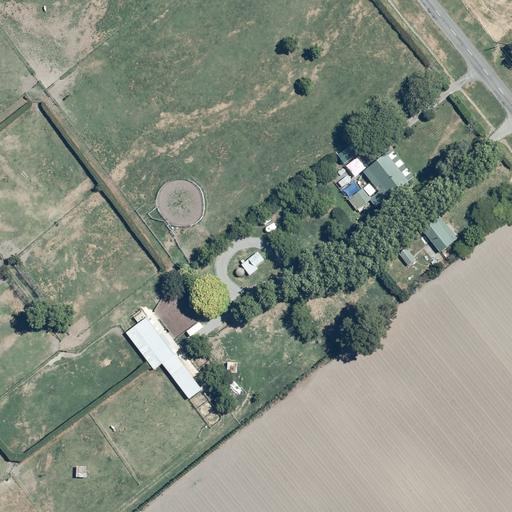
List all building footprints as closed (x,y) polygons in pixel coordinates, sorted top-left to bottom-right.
[(339,156),(346,164),(366,148),(359,139),(339,156)] [(390,153),(366,172),(383,192),(372,201),(378,208),(412,180),(390,153)] [(370,202),(361,191),(349,201),(358,212),(370,202)] [(444,215),(425,230),(441,252),(460,237),(444,215)] [(267,259),(259,251),(251,258),(249,255),(245,258),(247,261),(243,265),(253,275),(261,268),(259,266),(267,259)] [(140,323),(136,326),(191,400),(206,388),(151,315),(147,318),(142,312),(135,317),(140,323)] [(204,327),(199,321),(187,330),(192,336),(204,327)] [(239,361),(230,361),(229,372),(239,372),(239,361)] [(90,466),(79,465),(79,477),(89,477),(90,466)]
